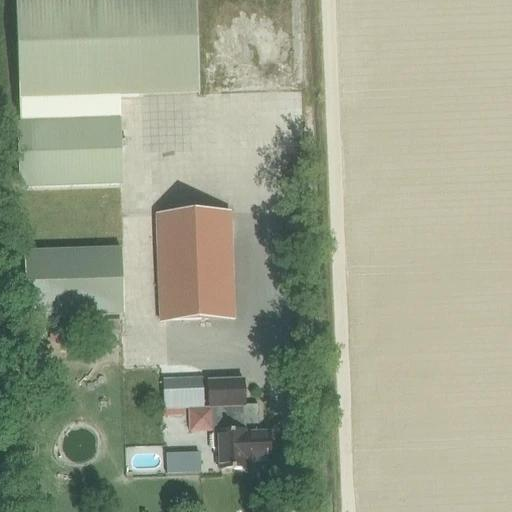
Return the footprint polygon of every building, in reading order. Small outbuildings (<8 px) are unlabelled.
[(14,0),(18,103),(198,97),(194,0),(14,0)] [(19,125),(21,190),(118,187),(116,122),(19,125)] [(160,323),(233,320),(229,214),(156,217),(160,323)] [(23,253),(25,318),(122,315),(120,250),(23,253)] [(243,381),(207,382),(208,409),(211,409),(212,450),(217,450),(218,471),(246,470),(246,462),(270,461),(269,434),(259,434),(257,406),(244,407),(243,381)]
